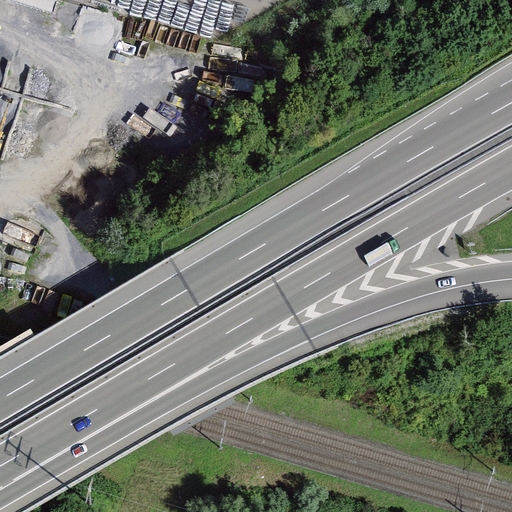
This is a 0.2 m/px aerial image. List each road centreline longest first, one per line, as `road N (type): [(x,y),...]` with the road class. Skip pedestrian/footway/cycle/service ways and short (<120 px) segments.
road 1 (motorway): [(511,102),(0,400)]
road 2 (motorway): [(0,467),(511,170)]
road 3 (motorway): [(0,470),(356,312),(511,273)]
road 4 (unknown): [(0,29),(88,59),(100,99),(78,156),(48,177),(0,180)]
road 5 (track): [(0,393),(222,462)]
